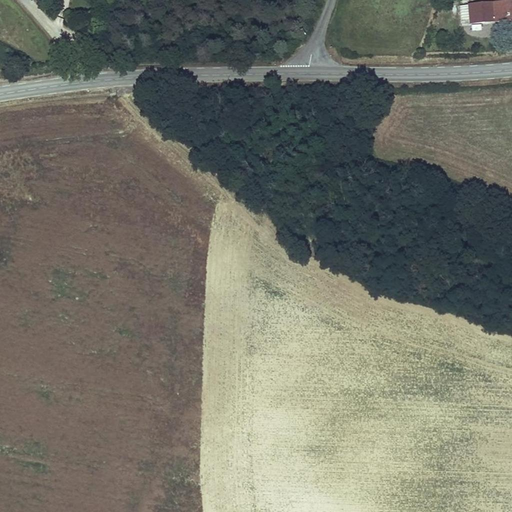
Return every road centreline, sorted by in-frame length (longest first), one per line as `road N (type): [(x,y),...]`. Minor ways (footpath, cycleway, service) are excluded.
road 1 (tertiary): [(309,73),(144,77),(0,94)]
road 2 (tertiary): [(511,69),(309,73)]
